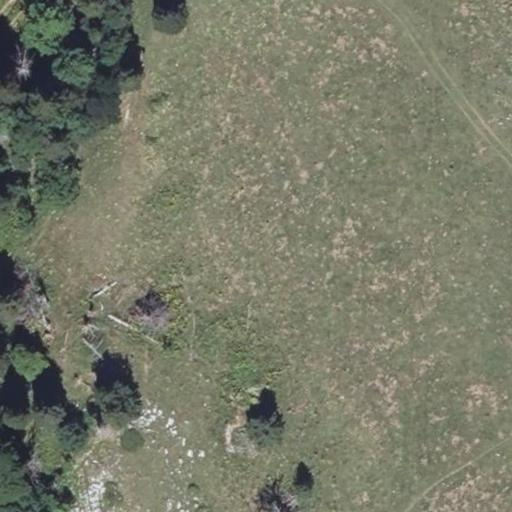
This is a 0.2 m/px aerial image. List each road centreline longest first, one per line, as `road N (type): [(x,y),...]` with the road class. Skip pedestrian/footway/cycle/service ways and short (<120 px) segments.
road 1 (track): [(407,508),(435,78),(432,0)]
road 2 (track): [(406,511),(438,473),(511,436)]
